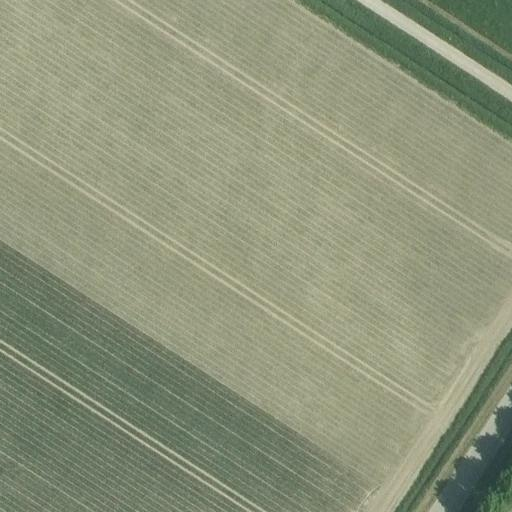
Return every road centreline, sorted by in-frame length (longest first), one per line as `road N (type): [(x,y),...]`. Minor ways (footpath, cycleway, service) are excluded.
road 1 (track): [(365,0),(511,95)]
road 2 (unclassified): [(443,511),(511,408)]
